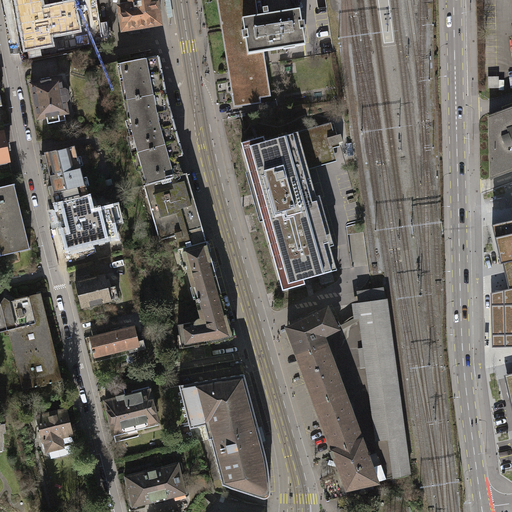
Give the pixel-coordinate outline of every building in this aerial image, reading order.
[(67,10),(66,4),(43,8),(41,0),(15,0),(24,42),(34,40),(35,48),(52,45),(51,36),(80,30),(76,9),(67,10)] [(160,2),(157,2),(156,0),(130,0),(131,6),(120,8),(123,30),(160,24),(158,11),(161,11),(160,2)] [(224,0),(217,0),(234,108),(261,103),(261,98),(240,101),(232,44),(224,0)] [(265,59),(264,52),(248,54),(242,19),(258,16),(255,0),(224,0),(240,101),(261,98),(271,96),(265,59)] [(300,10),(269,15),(268,8),(263,9),(264,16),(258,16),(242,19),(248,54),(264,52),(306,45),(300,10)] [(143,168),(148,184),(183,174),(178,157),(183,156),(166,98),(158,56),(142,59),(143,61),(137,62),(137,60),(121,63),(124,80),(121,80),(123,90),(126,90),(130,109),(127,110),(128,120),(130,120),(132,128),(129,129),(140,169),(143,168)] [(498,77),(488,77),(489,88),(498,88),(498,77)] [(67,101),(68,99),(67,90),(65,89),(62,89),(60,79),(31,84),(38,118),(46,117),(48,123),(65,120),(64,113),(67,113),(65,101),(67,101)] [(511,109),(489,118),(491,176),(511,168),(511,109)] [(240,119),(229,122),(234,142),(245,139),(240,119)] [(257,216),(260,215),(281,289),(305,282),(303,278),(335,269),(327,240),(331,239),(327,226),(324,226),(320,213),(323,212),(319,198),(316,199),(306,164),(330,157),(325,138),(332,136),(334,142),(341,140),(339,133),(333,135),(329,122),(263,140),(262,136),(240,142),(241,146),(249,174),(246,175),(250,189),(253,188),(257,201),(253,202),(257,216)] [(0,161),(9,160),(3,132),(0,132),(0,161)] [(74,145),(45,152),(58,204),(86,197),(74,145)] [(9,160),(0,161),(0,174),(11,172),(9,160)] [(187,173),(183,174),(148,184),(144,186),(159,240),(176,235),(179,249),(207,241),(187,173)] [(0,254),(29,248),(14,184),(0,187),(0,254)] [(86,197),(58,204),(68,249),(114,237),(107,207),(90,211),(86,197)] [(511,220),(492,225),(501,263),(511,260),(511,220)] [(221,293),(207,241),(179,249),(184,267),(186,266),(196,300),(221,293)] [(103,274),(73,281),(80,308),(117,298),(114,285),(106,287),(103,274)] [(0,325),(2,325),(14,332),(15,339),(11,345),(18,348),(19,354),(15,362),(22,365),(23,370),(19,376),(26,381),(27,388),(58,380),(55,370),(58,366),(54,362),(51,354),(54,349),(50,347),(48,337),(50,334),(47,331),(44,322),(46,318),(42,316),(40,305),(42,301),(38,300),(37,293),(14,298),(10,300),(4,297),(0,303),(0,302),(0,325)] [(231,328),(221,293),(196,300),(201,318),(199,318),(198,318),(197,319),(196,320),(195,321),(195,322),(194,321),(178,324),(180,335),(181,335),(183,347),(223,340),(236,337),(236,336),(236,335),(235,329),(234,328),(233,328),(231,328)] [(376,480),(408,473),(385,299),(357,303),(375,440),(388,438),(390,448),(387,449),(367,456),(376,480)] [(286,326),(297,354),(325,343),(322,334),(337,327),(325,307),(286,326)] [(92,356),(139,345),(134,325),(88,336),(92,356)] [(297,354),(314,401),(343,391),(325,343),(297,354)] [(211,438),(222,483),(263,497),(265,497),(266,497),(268,496),(269,493),(269,487),(268,479),(267,468),(265,455),(244,372),(179,385),(190,428),(205,424),(208,439),(211,438)] [(105,399),(113,436),(127,433),(126,430),(146,425),(146,423),(157,420),(149,389),(105,399)] [(361,439),(343,391),(314,401),(332,449),(361,439)] [(66,410),(38,417),(47,452),(63,448),(61,438),(76,434),(74,425),(70,426),(66,410)] [(367,456),(361,439),(332,449),(330,450),(332,456),(335,456),(347,487),(376,480),(367,456)] [(178,462),(124,476),(132,507),(185,494),(178,462)] [(202,495),(187,511),(203,511),(211,503),(202,495)]
